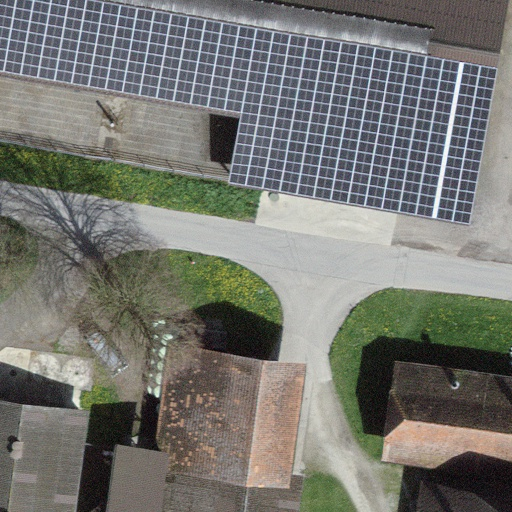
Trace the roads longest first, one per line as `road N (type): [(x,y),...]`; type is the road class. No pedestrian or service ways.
road 1 (unclassified): [(511,285),(0,197)]
road 2 (track): [(117,217),(0,359)]
